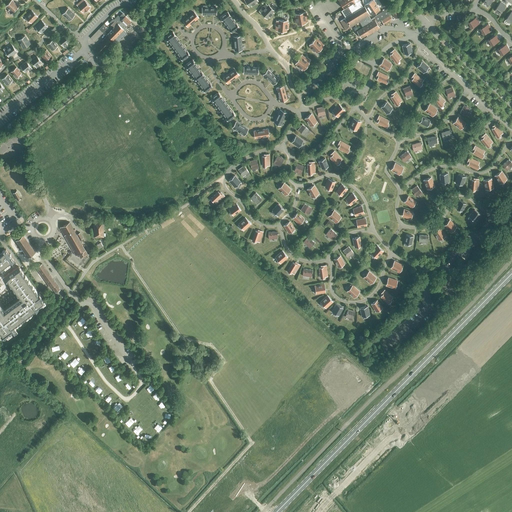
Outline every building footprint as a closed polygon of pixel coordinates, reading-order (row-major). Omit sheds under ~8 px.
[(6,6),(12,12),(18,6),(12,0),(6,6)] [(87,8),(88,9),(90,7),(89,6),(84,0),(81,0),(79,2),(80,4),(78,6),(83,12),(87,8)] [(360,21),(369,16),(370,15),(371,14),(371,15),(380,9),(373,0),(371,0),(364,4),(366,6),(365,6),(364,6),(363,7),(358,0),(339,0),(344,8),(341,10),(346,18),(340,21),(346,30),(360,21)] [(495,10),(500,14),(506,5),(501,1),(495,10)] [(268,17),(269,18),(274,13),(273,12),(274,11),(266,3),(259,10),(261,12),(260,12),(267,18),(268,17)] [(395,6),(389,9),(395,18),(400,14),(395,6)] [(63,14),(69,20),(74,14),(68,8),(63,14)] [(381,19),(390,14),(386,8),(378,14),(381,19)] [(25,17),(31,22),(37,16),(32,11),(25,17)] [(223,21),(230,16),(230,15),(228,11),(220,17),(223,21)] [(297,24),(305,23),(305,21),(307,21),(306,11),(295,13),(295,16),(294,16),(295,22),(296,22),(297,24)] [(194,12),(189,17),(193,22),(198,17),(194,12)] [(127,25),(127,26),(131,21),(125,16),(123,14),(119,18),(121,20),(118,23),(115,20),(111,24),(114,27),(107,34),(113,39),(124,29),(127,25)] [(381,19),(384,24),(392,18),(390,14),(381,19)] [(223,21),(226,25),(233,19),(230,16),(223,21)] [(369,16),(360,21),(363,26),(356,30),(361,38),(367,35),(367,36),(381,27),(375,16),(371,19),(369,16)] [(183,21),(188,26),(193,22),(189,17),(183,21)] [(467,22),(471,28),(480,23),(477,17),(467,22)] [(226,25),(229,28),(236,23),(233,19),(226,25)] [(35,27),(41,32),(47,26),(42,20),(35,27)] [(288,23),(287,23),(287,20),(278,20),(278,21),(276,21),(275,30),(286,31),(286,29),(288,29),(288,23)] [(90,37),(94,41),(108,27),(104,23),(90,37)] [(236,23),(229,28),(229,29),(231,33),(239,27),(236,23)] [(479,29),(483,35),(492,29),(489,24),(479,29)] [(168,41),(175,36),(172,32),(165,37),(168,41)] [(59,40),(63,45),(68,41),(64,35),(59,40)] [(487,40),(491,46),(500,40),(497,35),(487,40)] [(18,40),(23,47),(30,43),(25,36),(18,40)] [(100,52),(101,53),(112,42),(107,36),(94,49),(99,53),(100,52)] [(168,41),(171,45),(178,40),(175,36),(168,41)] [(315,51),(317,52),(323,46),(322,45),(324,44),(317,37),(309,45),(311,46),(310,47),(314,52),(315,51)] [(47,44),(52,50),(57,45),(53,40),(47,44)] [(171,45),(174,49),(181,43),(178,40),(171,45)] [(174,49),(177,52),(184,47),(181,43),(174,49)] [(407,52),(407,53),(410,52),(410,51),(408,43),(401,45),(403,53),(407,52)] [(497,49),(501,55),(510,50),(507,44),(497,49)] [(5,50),(10,57),(17,51),(12,45),(5,50)] [(177,52),(179,56),(187,51),(184,47),(177,52)] [(389,55),(396,64),(400,61),(399,60),(402,58),(394,49),(390,52),(391,54),(389,55)] [(41,54),(45,60),(51,55),(46,50),(41,54)] [(187,51),(179,56),(182,60),(190,55),(187,51)] [(304,70),(311,61),(302,55),(301,57),(300,56),(295,63),(297,65),(296,66),(301,70),(302,69),(304,70)] [(31,60),(35,66),(41,61),(36,56),(31,60)] [(188,69),(195,64),(195,63),(192,60),(185,65),(188,69)] [(368,74),(372,66),(360,60),(355,69),(368,74)] [(390,67),(391,64),(390,64),(383,60),(380,66),(387,70),(389,67),(390,67)] [(20,66),(25,71),(30,67),(26,61),(20,66)] [(426,70),(428,68),(427,67),(421,61),(416,66),(422,72),(425,69),(426,70)] [(188,69),(191,73),(198,68),(195,64),(188,69)] [(11,72),(15,77),(21,73),(16,67),(11,72)] [(191,73),(194,77),(201,71),(198,68),(191,73)] [(235,69),(229,73),(233,79),(239,75),(235,69)] [(263,75),(268,80),(273,74),(268,70),(263,75)] [(196,81),(197,80),(204,75),(201,71),(194,77),(193,77),(196,81)] [(386,79),(387,76),(386,75),(379,72),(376,78),(383,82),(385,78),(386,79)] [(224,78),(228,83),(233,79),(229,73),(224,78)] [(278,79),(273,74),(268,80),(273,84),(274,84),(278,79)] [(2,79),(7,84),(12,80),(7,75),(2,79)] [(197,80),(199,84),(206,79),(204,75),(197,80)] [(421,83),(423,81),(422,80),(416,75),(411,80),(418,85),(420,82),(421,83)] [(199,84),(202,88),(209,83),(206,79),(199,84)] [(209,83),(202,88),(205,92),(212,86),(210,82),(209,83)] [(276,88),(278,94),(286,92),(285,90),(287,90),(286,86),(284,86),(284,85),(276,88)] [(403,89),(406,96),(413,94),(409,86),(403,89)] [(452,87),(445,90),(448,97),(449,98),(453,96),(454,98),(456,98),(455,96),(455,94),(452,87)] [(393,93),(394,95),(391,97),(396,105),(402,101),(396,91),(393,93)] [(214,102),(221,96),(218,92),(211,98),(214,102)] [(286,92),(278,94),(280,101),(287,99),(287,98),(289,98),(288,94),(286,94),(286,92)] [(442,103),(445,100),(444,99),(438,94),(433,98),(439,104),(441,102),(442,103)] [(214,102),(217,105),(224,100),(221,96),(214,102)] [(217,105),(220,109),(227,104),(224,100),(217,105)] [(390,111),(392,109),(391,108),(386,102),(381,107),(386,113),(389,110),(390,111)] [(220,109),(222,113),(230,108),(227,104),(220,109)] [(345,110),(339,104),(332,111),(331,113),(333,115),(335,113),(338,117),(345,110)] [(435,112),(436,110),(435,109),(429,105),(425,111),(432,115),(434,112),(435,112)] [(460,113),(466,116),(470,108),(464,105),(460,113)] [(322,116),(325,116),(325,114),(323,107),(317,108),(318,116),(322,115),(322,116)] [(222,113),(225,117),(232,111),(230,108),(222,113)] [(280,110),(277,116),(283,119),(286,113),(280,110)] [(233,111),(232,111),(225,117),(228,121),(236,115),(233,111)] [(317,121),(312,113),(304,118),(310,126),(317,121)] [(274,122),(281,125),(283,119),(277,116),(274,122)] [(429,123),(431,120),(430,119),(422,116),(419,122),(427,126),(428,122),(429,123)] [(460,129),(461,128),(463,125),(465,127),(467,124),(465,123),(466,123),(458,116),(453,123),(459,128),(460,129)] [(387,123),(388,120),(387,120),(380,117),(377,124),(385,126),(386,123),(387,123)] [(357,131),(358,128),(361,122),(353,118),(349,127),(353,128),(354,129),(353,131),(355,132),(356,130),(357,131)] [(232,128),(238,131),(242,125),(236,122),(232,128)] [(497,138),(501,135),(501,134),(503,133),(497,123),(492,126),(493,127),(491,128),(497,138)] [(302,124),(299,128),(298,130),(304,135),(306,132),(307,133),(309,130),(308,129),(302,124)] [(248,129),(242,125),(238,131),(244,135),(248,129)] [(441,132),(443,139),(452,136),(449,130),(441,132)] [(491,145),(491,144),(493,142),(485,133),(481,136),(482,138),(481,139),(487,148),(491,145)] [(302,140),(294,135),(290,141),(297,146),(300,142),(302,144),(303,142),(302,140)] [(427,138),(428,145),(437,143),(436,136),(427,138)] [(350,146),(340,140),(337,145),(339,146),(338,148),(348,153),(350,149),(349,148),(350,146)] [(412,144),(414,151),(422,149),(420,142),(412,144)] [(483,154),(485,151),(475,145),(472,150),(473,151),(472,153),(482,158),(484,154),(483,154)] [(342,159),(334,150),(330,154),(331,155),(330,157),(337,165),(341,162),(340,161),(342,159)] [(407,151),(400,156),(405,162),(412,156),(407,151)] [(280,166),(284,159),(277,156),(273,162),(277,164),(276,165),(279,167),(279,166),(280,166)] [(479,164),(480,162),(469,157),(467,162),(468,163),(468,165),(477,169),(479,165),(479,164)] [(255,168),(255,169),(259,168),(258,167),(256,159),(249,161),(252,169),(255,168)] [(325,168),(325,169),(328,168),(328,167),(326,159),(319,161),(321,168),(325,168)] [(510,167),(511,168),(511,167),(511,163),(509,159),(502,165),(507,170),(510,167)] [(315,173),(315,161),(309,162),(309,164),(307,164),(308,175),(312,174),(312,173),(315,173)] [(395,162),(390,170),(399,175),(404,167),(395,162)] [(301,173),(304,166),(297,164),(294,171),(298,172),(297,173),(300,175),(301,173)] [(244,166),(239,169),(244,177),(247,175),(248,177),(250,175),(249,173),(248,172),(244,166)] [(506,179),(507,179),(501,171),(494,175),(500,184),(504,181),(505,183),(507,181),(506,179)] [(448,182),(448,173),(439,174),(440,183),(445,182),(445,184),(448,184),(448,182)] [(463,185),(466,176),(458,174),(455,182),(459,184),(459,186),(461,187),(462,184),(463,185)] [(241,182),(235,175),(229,181),(235,187),(238,184),(240,185),(242,184),(240,182),(241,182)] [(335,181),(328,178),(324,187),(332,190),(335,181)] [(427,187),(428,188),(431,187),(430,186),(431,186),(428,178),(421,180),(424,188),(427,187)] [(478,190),(479,178),(474,178),(473,180),(471,179),(471,184),(470,184),(470,188),(470,190),(475,191),(475,190),(478,190)] [(493,188),(494,188),(492,178),(483,179),(485,189),(490,188),(490,190),(493,190),(493,188)] [(285,195),(291,189),(284,182),(283,183),(282,181),(280,184),(281,185),(278,189),(285,195)] [(342,196),(348,188),(342,183),(336,191),(342,196)] [(319,193),(314,185),(307,189),(311,197),(316,195),(317,197),(319,195),(318,194),(319,193)] [(417,186),(412,190),(416,197),(420,195),(421,197),(424,196),(417,186)] [(216,204),(225,196),(221,191),(219,193),(218,191),(210,199),(214,202),(214,201),(216,204)] [(257,192),(251,198),(258,204),(260,202),(259,200),(262,197),(257,192)] [(351,205),(358,199),(353,193),(352,193),(345,199),(351,205)] [(414,204),(416,202),(415,201),(409,196),(404,202),(411,207),(413,204),(414,204)] [(455,208),(462,211),(466,203),(459,200),(455,208)] [(277,215),(278,216),(284,209),(278,203),(272,210),(275,213),(274,215),(276,217),(277,215)] [(233,215),(241,210),(237,204),(229,209),(231,212),(229,213),(231,216),(233,215)] [(310,211),(312,209),(311,208),(304,204),(301,210),(307,214),(309,211),(310,211)] [(355,216),(364,213),(362,205),(353,209),(355,216)] [(335,223),(341,216),(334,209),(333,210),(332,209),(330,211),(332,212),(328,216),(335,223)] [(412,215),(413,212),(412,211),(404,209),(402,216),(409,218),(411,215),(412,215)] [(474,221),(475,221),(481,214),(474,209),(469,216),(472,219),(471,221),(473,222),(474,221)] [(305,218),(297,212),(292,218),(300,224),(305,218)] [(160,223),(163,227),(175,219),(172,215),(160,223)] [(251,224),(245,217),(238,224),(238,225),(237,226),(240,229),(241,227),(244,230),(251,224)] [(105,233),(104,233),(103,221),(103,218),(94,219),(94,221),(94,236),(104,236),(105,236),(105,233)] [(357,228),(364,226),(363,219),(355,221),(356,225),(355,225),(355,228),(357,228)] [(457,226),(450,219),(443,225),(451,233),(454,229),(455,230),(458,228),(456,227),(457,226)] [(295,229),(290,221),(283,225),(289,233),(295,229)] [(81,258),(88,254),(69,222),(60,227),(76,255),(78,254),(81,258)] [(446,236),(440,227),(433,232),(439,240),(443,237),(444,239),(446,237),(445,236),(446,236)] [(260,242),(263,231),(258,229),(257,231),(255,230),(252,241),(256,242),(257,241),(260,242)] [(326,234),(332,240),(337,234),(331,229),(326,234)] [(404,241),(412,243),(414,236),(405,234),(404,241)] [(17,240),(28,256),(34,252),(22,235),(17,240)] [(362,245),(360,236),(352,238),(354,247),(357,247),(358,248),(362,247),(361,246),(362,245)] [(308,237),(303,242),(310,248),(315,243),(308,237)] [(384,251),(377,245),(370,252),(371,253),(370,254),(372,256),(373,255),(377,258),(384,251)] [(349,247),(343,251),(347,257),(348,258),(351,256),(354,254),(353,253),(349,247)] [(0,332),(1,333),(0,334),(4,338),(12,332),(12,333),(16,330),(13,326),(34,311),(38,308),(38,307),(44,302),(41,297),(38,292),(38,293),(36,291),(37,291),(25,275),(21,271),(22,270),(21,270),(18,266),(14,260),(11,255),(10,253),(9,253),(6,249),(5,249),(1,252),(2,252),(0,253),(0,332)] [(281,263),(288,257),(282,250),(275,257),(278,260),(277,261),(279,264),(280,263),(281,263)] [(345,264),(340,255),(333,259),(338,267),(345,264)] [(403,265),(394,260),(390,268),(399,273),(403,265)] [(294,274),(300,264),(296,261),(294,263),(293,262),(287,271),(291,274),(292,273),(294,274)] [(328,276),(326,265),(321,265),(321,267),(319,268),(320,278),(325,278),(325,277),(328,276)] [(56,284),(55,284),(43,266),(38,269),(50,286),(51,286),(56,292),(60,289),(56,284)] [(303,275),(311,277),(312,270),(304,268),(303,275)] [(363,277),(370,284),(376,277),(369,271),(363,277)] [(398,280),(388,277),(385,285),(395,288),(396,284),(398,284),(399,281),(397,281),(398,280)] [(316,293),(326,292),(324,283),(315,285),(315,290),(314,290),(314,293),(316,292),(316,293)] [(354,298),(360,291),(352,285),(351,284),(349,286),(350,287),(346,291),(354,298)] [(393,298),(385,289),(380,293),(382,295),(380,296),(388,304),(392,300),(391,300),(393,298)] [(326,308),(333,301),(327,295),(320,301),(323,305),(322,306),(324,309),(325,307),(326,308)] [(382,307),(377,299),(371,304),(376,312),(382,307)] [(339,315),(343,308),(336,303),(331,311),(335,314),(335,315),(337,317),(338,315),(339,315)] [(370,315),(368,306),(359,308),(361,317),(366,316),(367,318),(370,317),(369,315),(370,315)] [(348,310),(345,318),(352,320),(355,312),(348,310)]
